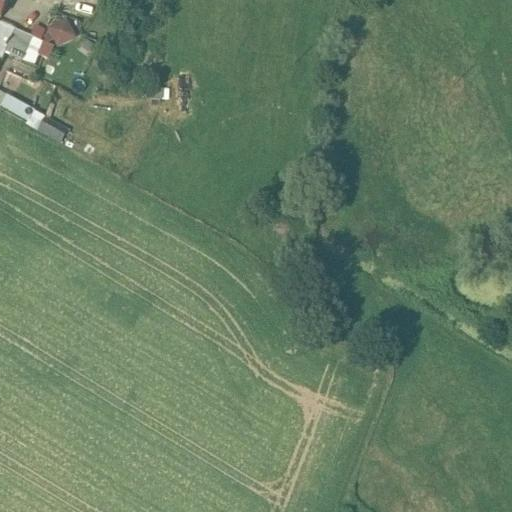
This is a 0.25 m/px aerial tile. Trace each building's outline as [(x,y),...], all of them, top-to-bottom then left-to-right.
[(0,60),(3,54),(0,52),(0,41),(2,38),(9,40),(13,31),(0,26),(0,60)] [(47,31),(36,27),(33,33),(31,38),(42,43),(47,31)] [(31,38),(13,31),(9,40),(3,54),(21,61),(31,38)] [(2,38),(0,41),(0,52),(3,54),(9,40),(2,38)] [(42,43),(31,38),(21,61),(33,66),(38,55),(42,43)] [(52,47),(42,43),(38,55),(47,59),(52,47)] [(0,95),(0,110),(61,144),(67,132),(0,95)]
